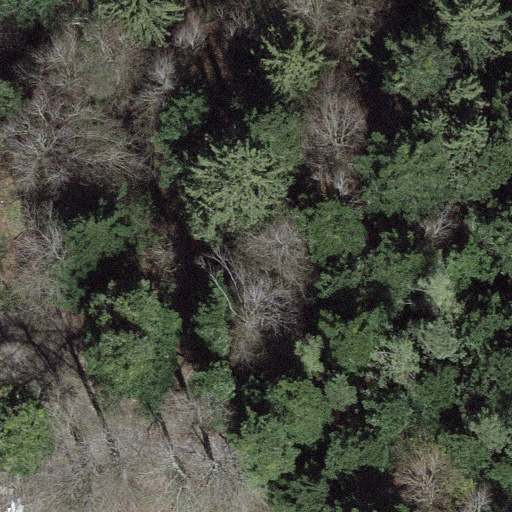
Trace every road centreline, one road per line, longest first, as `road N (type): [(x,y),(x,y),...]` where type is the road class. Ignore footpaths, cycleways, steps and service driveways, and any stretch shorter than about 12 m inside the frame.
road 1 (track): [(47,511),(83,360),(108,334),(511,239)]
road 2 (track): [(448,511),(393,487),(138,443),(102,426),(0,345)]
